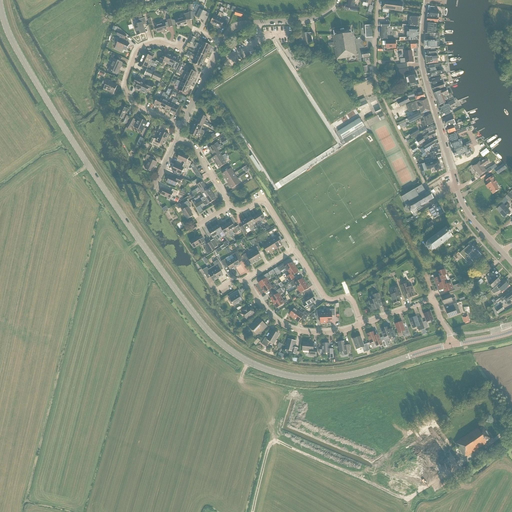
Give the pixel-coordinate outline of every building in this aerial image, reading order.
[(402,12),(403,4),(383,1),(382,9),(402,12)] [(184,15),(185,17),(175,20),(177,27),(187,24),(186,21),(189,20),(193,20),(193,12),(192,12),(192,5),(189,5),(189,12),(189,13),(184,15)] [(196,5),(194,10),(198,12),(196,17),(202,20),(201,22),(204,24),(207,17),(209,14),(206,13),(206,12),(202,11),(204,8),(196,5)] [(215,26),(221,13),(219,12),(217,17),(214,15),(210,24),(215,26)] [(221,13),(215,26),(221,29),(222,26),(226,28),(229,20),(226,19),(224,20),(221,19),(223,14),(221,13)] [(409,19),(409,25),(402,25),(402,27),(407,28),(413,28),(413,27),(419,27),(420,16),(410,16),(409,19)] [(137,35),(145,33),(142,25),(146,24),(145,18),(137,20),(138,24),(134,25),(137,35)] [(169,27),(167,23),(155,26),(157,33),(167,30),(166,28),(169,27)] [(436,24),(426,24),(425,34),(430,34),(430,38),(440,38),(440,33),(435,33),(436,24)] [(351,33),(351,28),(344,29),(340,30),(333,31),(334,35),(332,36),(336,60),(352,57),(352,56),(357,55),(354,37),(353,37),(353,32),(351,33)] [(400,38),(400,41),(418,40),(419,29),(407,28),(406,38),(400,38)] [(300,48),(304,47),(304,45),(313,44),(311,33),(298,35),(300,48)] [(124,39),(120,37),(116,46),(126,51),(129,44),(126,43),(127,40),(124,39)] [(431,38),(431,42),(425,42),(425,48),(435,48),(437,47),(439,47),(439,39),(436,40),(436,38),(431,38)] [(195,45),(208,51),(211,46),(202,42),(201,45),(196,43),(195,45)] [(206,57),(208,51),(195,45),(194,48),(198,50),(197,53),(206,57)] [(141,59),(154,65),(157,66),(159,61),(155,59),(154,61),(153,60),(152,61),(151,60),(152,57),(153,58),(154,54),(148,51),(147,55),(143,53),(141,59)] [(363,62),(370,61),(369,51),(362,52),(363,62)] [(405,63),(413,62),(413,58),(412,58),(412,51),(404,51),(405,58),(400,59),(400,63),(405,63)] [(168,64),(172,56),(167,53),(165,56),(162,55),(158,63),(164,65),(165,63),(168,64)] [(190,56),(203,62),(206,57),(197,53),(196,56),(191,54),(190,56)] [(121,67),(122,63),(120,62),(121,58),(113,55),(111,59),(113,60),(111,66),(110,65),(108,70),(117,74),(120,67),(121,67)] [(426,64),(438,63),(437,55),(425,57),(426,64)] [(172,56),(168,64),(171,66),(170,68),(172,69),(171,71),(174,72),(175,70),(176,71),(179,64),(176,62),(178,58),(172,56)] [(201,67),(203,62),(190,56),(189,58),(194,60),(192,63),(201,67)] [(153,67),(154,65),(141,59),(139,64),(147,68),(149,65),(153,67)] [(435,69),(434,65),(426,66),(427,70),(429,78),(443,74),(446,74),(445,70),(442,70),(436,72),(436,69),(435,69)] [(180,72),(193,78),(196,73),(194,72),(195,69),(189,67),(188,69),(187,69),(186,72),(181,70),(180,72)] [(407,68),(402,69),(404,77),(406,77),(408,87),(419,84),(418,81),(418,80),(417,78),(416,73),(409,75),(409,73),(408,70),(407,68)] [(151,78),(153,72),(147,69),(144,75),(151,78)] [(191,83),(193,78),(180,72),(179,74),(184,76),(182,79),(191,83)] [(154,73),(152,78),(159,82),(162,77),(154,73)] [(140,92),(144,83),(141,82),(142,80),(136,77),(133,85),(136,87),(135,90),(140,92)] [(431,86),(442,82),(440,77),(429,80),(431,86)] [(117,85),(111,82),(111,81),(105,78),(102,84),(105,85),(103,89),(110,92),(109,94),(113,96),(117,85)] [(182,79),(181,82),(177,80),(176,83),(189,89),(191,83),(182,79)] [(433,92),(445,88),(443,82),(432,86),(433,92)] [(144,83),(140,92),(146,95),(148,89),(151,91),(154,85),(148,83),(147,85),(144,83)] [(186,94),(189,89),(176,83),(175,84),(175,85),(179,87),(177,90),(186,94)] [(449,94),(447,89),(434,94),(438,106),(446,103),(446,102),(454,98),(451,93),(449,94)] [(157,97),(153,105),(159,108),(165,95),(162,94),(160,98),(157,97)] [(159,108),(164,110),(168,102),(165,100),(167,96),(165,95),(159,108)] [(405,98),(397,102),(399,107),(409,102),(407,97),(405,98)] [(410,104),(407,105),(409,112),(420,109),(421,114),(430,111),(427,98),(417,101),(414,102),(410,104)] [(169,113),(175,100),(173,99),(171,103),(168,102),(164,110),(169,113)] [(175,100),(169,113),(175,115),(178,116),(182,106),(179,105),(178,106),(175,105),(177,101),(175,100)] [(358,110),(362,109),(368,106),(365,100),(356,104),(358,110)] [(451,101),(438,107),(442,117),(445,115),(446,118),(450,116),(449,116),(452,115),(453,114),(453,113),(449,106),(452,104),(451,101)] [(126,124),(129,117),(125,116),(128,110),(120,107),(116,116),(121,118),(119,121),(126,124)] [(418,114),(408,119),(410,123),(424,116),(423,113),(421,114),(421,113),(418,114)] [(423,128),(426,128),(434,124),(431,113),(423,118),(424,121),(421,122),(422,125),(423,128)] [(198,119),(207,123),(208,122),(205,120),(207,117),(200,114),(198,119)] [(446,118),(442,119),(445,128),(455,125),(452,115),(449,116),(450,116),(446,118)] [(131,118),(126,128),(129,130),(131,126),(134,127),(142,131),(146,122),(138,118),(136,123),(134,121),(135,120),(131,118)] [(345,144),(354,138),(367,131),(359,118),(338,131),(345,144)] [(196,124),(194,123),(192,128),(203,134),(204,132),(201,130),(202,127),(196,124)] [(429,133),(436,130),(435,124),(428,128),(423,132),(421,133),(422,134),(429,130),(429,133)] [(448,134),(455,131),(460,130),(457,124),(447,128),(447,130),(447,131),(447,132),(448,133),(448,134)] [(159,128),(157,132),(159,133),(158,137),(166,141),(169,135),(164,133),(166,129),(159,126),(159,127),(159,128)] [(202,136),(203,134),(192,128),(189,134),(197,138),(199,134),(202,136)] [(412,139),(417,135),(420,133),(418,130),(409,135),(412,139)] [(424,136),(426,139),(428,137),(429,139),(428,140),(429,141),(431,140),(430,139),(436,136),(435,131),(427,135),(424,136)] [(454,133),(448,135),(451,143),(450,143),(451,145),(450,146),(451,148),(452,148),(453,149),(452,150),(453,152),(452,152),(453,153),(452,153),(454,158),(455,158),(464,154),(465,157),(466,156),(466,157),(468,157),(469,156),(470,155),(469,155),(470,154),(468,150),(467,146),(472,144),(471,141),(463,145),(461,140),(457,141),(455,135),(454,133)] [(424,140),(426,139),(424,136),(422,138),(416,141),(419,145),(421,147),(426,143),(424,140)] [(153,141),(151,144),(157,147),(159,143),(164,146),(166,141),(158,137),(156,140),(154,139),(153,141)] [(433,148),(439,146),(437,140),(432,142),(432,143),(423,148),(425,153),(430,150),(433,148)] [(211,153),(220,147),(219,146),(216,147),(214,144),(208,148),(211,153)] [(436,155),(441,154),(439,146),(433,148),(430,150),(431,153),(430,153),(431,158),(427,159),(428,162),(429,162),(438,160),(436,155)] [(214,157),(220,153),(218,151),(221,149),(220,147),(211,153),(214,157)] [(183,165),(188,167),(191,162),(187,160),(189,157),(180,153),(177,159),(184,162),(183,165)] [(215,163),(226,156),(225,154),(222,156),(220,153),(214,157),(212,158),(215,163)] [(155,166),(157,163),(153,161),(154,158),(147,155),(144,160),(148,161),(145,169),(152,172),(155,166)] [(226,156),(215,163),(218,168),(226,164),(224,160),(227,158),(226,156)] [(253,156),(250,158),(258,173),(261,171),(253,156)] [(492,170),(490,167),(485,170),(483,167),(489,163),(488,160),(486,159),(483,160),(482,161),(480,163),(479,161),(472,166),(479,177),(486,172),(487,174),(492,170)] [(433,163),(426,165),(427,170),(434,168),(435,171),(441,169),(439,161),(433,163)] [(188,167),(183,165),(182,168),(174,164),(172,170),(181,175),(182,171),(186,173),(188,167)] [(495,170),(497,174),(503,170),(502,168),(504,166),(503,164),(495,170)] [(222,174),(225,179),(234,173),(231,168),(222,174)] [(228,184),(237,178),(234,173),(225,179),(228,184)] [(181,185),(183,179),(177,176),(176,179),(169,176),(166,182),(176,186),(177,183),(181,185)] [(488,184),(486,186),(488,189),(488,188),(492,194),(499,190),(496,185),(497,184),(492,176),(485,181),(488,184)] [(240,183),(237,178),(228,184),(231,189),(240,183)] [(196,191),(205,186),(202,181),(196,185),(198,188),(195,189),(196,191)] [(426,192),(425,190),(422,185),(401,197),(406,206),(405,207),(405,208),(405,210),(405,211),(407,212),(408,212),(409,211),(410,213),(411,212),(414,217),(417,215),(415,212),(417,211),(423,208),(429,204),(428,202),(433,198),(429,191),(426,192)] [(208,190),(205,186),(196,191),(197,193),(200,191),(202,194),(208,190)] [(171,192),(164,189),(161,195),(170,199),(172,196),(175,197),(178,192),(172,189),(171,192)] [(202,201),(213,194),(209,189),(208,190),(202,194),(204,197),(200,199),(202,201)] [(208,204),(216,199),(213,194),(202,201),(194,205),(196,208),(199,206),(203,204),(204,205),(206,206),(208,204)] [(187,219),(193,216),(188,209),(191,207),(187,201),(182,204),(185,209),(182,211),(187,219)] [(438,207),(436,203),(428,208),(434,219),(442,214),(440,210),(440,209),(439,207),(438,207)] [(502,204),(497,209),(504,217),(510,212),(507,209),(510,207),(507,204),(505,207),(502,204)] [(256,215),(262,223),(263,222),(262,220),(265,218),(261,212),(256,215)] [(260,225),(262,223),(256,215),(252,218),(256,224),(258,222),(260,225)] [(252,218),(251,216),(246,219),(253,230),(255,229),(253,226),(256,224),(252,218)] [(251,231),(253,230),(246,219),(241,222),(245,230),(249,228),(251,231)] [(228,228),(232,235),(234,234),(232,231),(235,229),(230,221),(225,224),(228,228)] [(218,224),(213,227),(220,238),(222,237),(220,234),(223,232),(220,228),(220,227),(218,224)] [(230,237),(232,235),(228,228),(225,224),(220,227),(220,228),(223,232),(225,235),(228,233),(230,237)] [(218,240),(220,238),(213,227),(208,231),(212,238),(216,236),(218,240)] [(448,230),(446,228),(446,227),(445,228),(441,231),(440,231),(440,232),(437,234),(436,234),(436,235),(433,237),(432,237),(432,238),(429,240),(428,240),(428,241),(427,243),(426,243),(426,244),(427,244),(426,246),(426,247),(427,247),(428,249),(429,250),(429,249),(432,250),(432,251),(432,250),(435,250),(436,250),(435,249),(439,247),(440,247),(439,246),(443,244),(444,244),(444,243),(447,241),(448,241),(448,240),(452,237),(453,237),(452,236),(450,234),(451,233),(453,233),(452,232),(451,232),(450,230),(450,229),(449,229),(449,230),(448,230)] [(272,239),(277,248),(282,245),(277,236),(272,239)] [(200,240),(198,237),(190,242),(194,248),(202,243),(205,249),(204,249),(207,254),(215,250),(211,242),(207,244),(203,238),(200,240)] [(277,248),(272,239),(267,242),(272,251),(277,248)] [(267,254),(272,251),(267,242),(262,246),(267,254)] [(252,249),(249,250),(256,261),(261,258),(258,253),(260,251),(257,246),(252,249)] [(471,248),(468,246),(460,253),(467,262),(470,259),(473,262),(481,255),(477,251),(477,252),(472,247),(471,248)] [(256,261),(249,250),(247,253),(242,256),(245,260),(248,259),(251,264),(256,261)] [(231,260),(235,268),(240,265),(237,259),(240,257),(237,252),(232,255),(234,258),(231,260)] [(235,268),(231,260),(228,262),(225,259),(221,261),(224,266),(227,265),(230,271),(235,268)] [(211,268),(218,279),(223,275),(219,269),(222,267),(217,260),(213,263),(214,266),(211,268)] [(287,272),(295,267),(292,262),(285,266),(283,264),(278,267),(280,272),(285,269),(287,272)] [(206,277),(209,275),(213,282),(218,279),(211,268),(208,269),(207,267),(202,270),(206,277)] [(287,272),(284,274),(289,282),(294,278),(293,276),(298,272),(295,267),(287,272)] [(497,278),(500,276),(494,269),(488,275),(492,280),(488,283),(492,288),(500,281),(497,278)] [(438,277),(435,279),(437,284),(447,281),(449,280),(448,277),(447,277),(446,274),(444,270),(436,272),(438,276),(438,277)] [(261,288),(270,283),(268,280),(270,278),(267,273),(261,278),(262,280),(258,283),(261,288)] [(297,288),(305,283),(302,278),(296,282),(295,279),(289,282),(292,287),(295,285),(297,288)] [(447,281),(437,284),(439,290),(443,289),(444,292),(446,292),(453,289),(451,283),(448,284),(447,281)] [(509,286),(509,285),(508,284),(507,284),(505,282),(502,285),(500,283),(491,291),(494,294),(500,291),(502,293),(509,286)] [(270,283),(261,288),(264,293),(270,290),(272,292),(277,289),(274,284),(272,286),(270,283)] [(305,283),(297,288),(300,293),(297,295),(299,298),(304,295),(303,292),(308,289),(305,283)] [(408,287),(407,283),(401,286),(404,295),(407,294),(409,298),(415,296),(412,286),(408,287)] [(394,303),(400,301),(398,296),(401,295),(398,287),(393,289),(395,293),(391,295),(394,303)] [(273,303),(281,298),(279,295),(282,293),(279,289),(274,292),(276,295),(270,298),(273,303)] [(233,306),(240,302),(242,301),(240,297),(241,296),(241,295),(240,293),(241,293),(239,290),(228,296),(229,299),(229,302),(231,305),(232,304),(233,306)] [(511,292),(510,294),(509,294),(503,298),(502,296),(499,298),(502,302),(504,300),(505,302),(506,304),(507,305),(508,305),(509,305),(510,305),(510,304),(511,304),(511,303),(511,302),(511,301),(511,299),(511,292)] [(371,311),(379,308),(377,302),(380,301),(378,294),(372,296),(374,300),(369,301),(373,311),(371,311)] [(312,303),(316,300),(312,295),(304,300),(306,303),(303,304),(306,310),(313,306),(312,303)] [(450,305),(456,303),(455,298),(451,299),(450,295),(441,298),(444,304),(449,303),(450,305)] [(281,298),(273,303),(276,308),(284,303),(287,301),(286,300),(283,301),(281,298)] [(460,313),(456,303),(450,305),(451,309),(446,311),(448,317),(457,314),(460,313)] [(248,308),(247,306),(241,310),(243,313),(242,313),(247,320),(250,317),(249,317),(254,313),(250,307),(248,308)] [(293,319),(299,312),(294,308),(291,306),(290,308),(292,310),(289,315),(293,319)] [(326,313),(326,323),(332,323),(332,316),(335,316),(335,309),(330,310),(329,313),(326,313)] [(326,323),(326,313),(320,313),(320,310),(316,310),(316,317),(320,316),(320,323),(326,323)] [(299,312),(293,319),(298,322),(302,318),(305,320),(309,315),(304,311),(302,313),(302,314),(299,312)] [(425,328),(428,327),(426,322),(433,320),(430,312),(423,314),(426,321),(423,322),(425,328)] [(418,323),(416,317),(409,319),(413,328),(417,327),(418,331),(424,329),(422,322),(418,323)] [(267,327),(259,319),(254,324),(252,323),(248,326),(252,330),(251,331),(252,332),(253,331),(256,334),(260,330),(262,332),(267,327)] [(407,328),(404,329),(402,322),(395,324),(398,333),(402,331),(404,337),(410,335),(407,328)] [(388,330),(387,327),(381,329),(385,340),(394,337),(391,329),(388,330)] [(275,340),(278,335),(273,331),(268,339),(265,338),(261,344),(266,347),(269,341),(274,344),(276,340),(275,340)] [(375,336),(373,332),(367,334),(370,344),(375,342),(376,346),(381,344),(378,335),(375,336)] [(363,345),(360,336),(352,339),(356,350),(362,348),(364,352),(369,350),(367,344),(363,345)] [(296,354),(297,348),(294,347),(296,341),(288,339),(285,350),(291,351),(291,353),(296,354)] [(346,348),(345,341),(336,343),(338,342),(340,352),(344,351),(345,355),(351,354),(350,347),(346,348)] [(303,343),(302,351),(303,351),(303,350),(310,351),(310,356),(316,357),(316,349),(313,349),(313,344),(303,343)] [(322,350),(319,350),(319,354),(322,354),(322,353),(327,353),(328,358),(329,358),(333,358),(333,350),(333,349),(329,349),(329,343),(322,344),(322,350)] [(480,426),(455,443),(456,445),(457,447),(465,458),(487,443),(487,442),(492,439),(483,425),(480,427),(480,426)] [(423,461),(428,468),(438,461),(433,454),(429,457),(427,454),(422,457),(424,460),(423,461)] [(403,470),(414,491),(425,486),(413,464),(403,470)]
